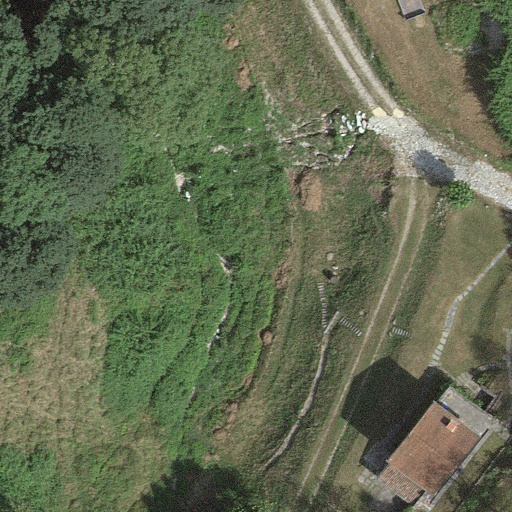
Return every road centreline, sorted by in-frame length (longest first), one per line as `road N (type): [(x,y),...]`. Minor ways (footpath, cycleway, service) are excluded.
road 1 (track): [(295,511),(411,224),(416,188),(402,137)]
road 2 (track): [(312,0),(402,137),(434,162),(511,196)]
